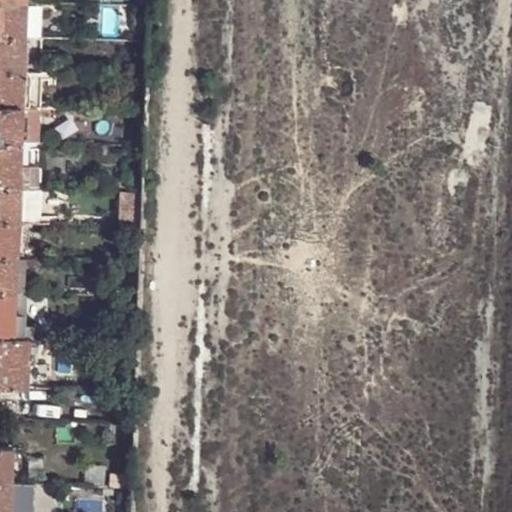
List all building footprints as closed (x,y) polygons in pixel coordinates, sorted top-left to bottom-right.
[(0,0),(0,35),(27,37),(28,2),(0,0)] [(0,35),(0,70),(25,72),(27,37),(0,35)] [(43,37),(27,37),(25,72),(35,72),(42,72),(42,60),(43,49),(43,37)] [(53,49),(43,49),(42,60),(53,61),(53,49)] [(0,70),(0,105),(24,106),(24,95),(25,72),(0,70)] [(24,95),(35,96),(35,72),(25,72),(24,95)] [(35,96),(24,95),(24,106),(40,107),(59,108),(59,97),(35,96)] [(0,105),(0,140),(23,142),(24,106),(0,105)] [(40,107),(24,106),(23,142),(39,143),(40,107)] [(0,140),(0,186),(21,187),(23,142),(0,140)] [(39,143),(23,142),(21,187),(38,187),(39,188),(41,143),(39,143)] [(0,186),(0,221),(20,222),(21,187),(0,186)] [(38,187),(21,187),(20,222),(25,222),(36,222),(38,187)] [(127,226),(140,227),(141,191),(128,191),(127,226)] [(0,255),(18,257),(19,248),(20,222),(0,221),(0,255)] [(19,248),(18,257),(27,256),(36,257),(36,249),(24,248),(19,248)] [(0,255),(0,290),(17,291),(18,281),(18,257),(0,255)] [(25,282),(27,256),(18,257),(18,281),(25,282)] [(35,292),(35,282),(25,282),(18,281),(17,291),(32,292),(35,292)] [(0,290),(0,336),(15,337),(17,291),(0,290)] [(30,338),(39,337),(39,324),(31,324),(32,292),(17,291),(15,337),(30,338)] [(0,336),(0,385),(29,387),(29,373),(30,338),(15,337),(0,336)] [(39,337),(30,338),(29,373),(39,373),(40,337),(39,337)] [(29,373),(29,387),(49,388),(49,374),(39,373),(29,373)] [(134,391),(134,383),(126,382),(125,391),(134,391)] [(0,480),(11,481),(12,471),(13,447),(0,445),(0,480)] [(131,451),(124,450),(123,463),(131,463),(131,451)] [(130,475),(122,474),(122,485),(130,485),(130,475)] [(0,511),(10,511),(11,496),(11,481),(0,480),(0,511)] [(11,481),(11,496),(21,496),(31,496),(32,482),(30,482),(11,481)] [(10,511),(30,511),(31,496),(21,496),(11,496),(10,511)]
